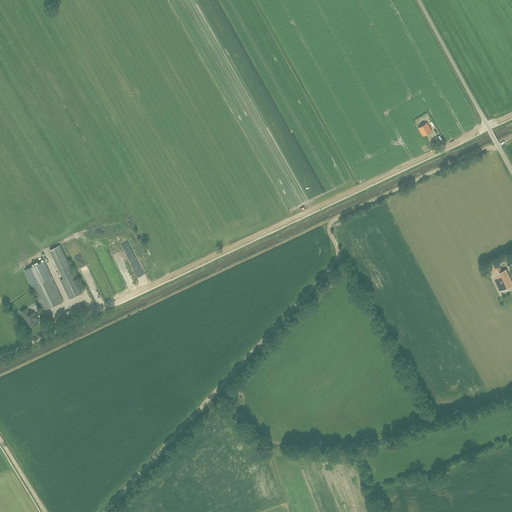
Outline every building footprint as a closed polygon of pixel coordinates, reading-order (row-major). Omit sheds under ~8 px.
[(424,137),(432,131),(427,123),(418,128),(424,137)] [(50,250),(58,266),(64,279),(61,280),(69,299),(82,293),(68,262),(60,245),(50,250)] [(63,302),(52,277),(44,261),(42,262),(41,261),(39,262),(40,263),(25,270),(44,311),(63,302)] [(497,267),(489,270),(490,275),(496,274),(495,271),(498,270),(497,267)] [(510,287),(503,271),(493,276),(500,291),(510,287)] [(39,323),(36,317),(34,313),(30,315),(29,313),(27,309),(21,312),(24,319),(26,318),(31,327),(32,326),(33,327),(35,326),(35,325),(39,323)]
